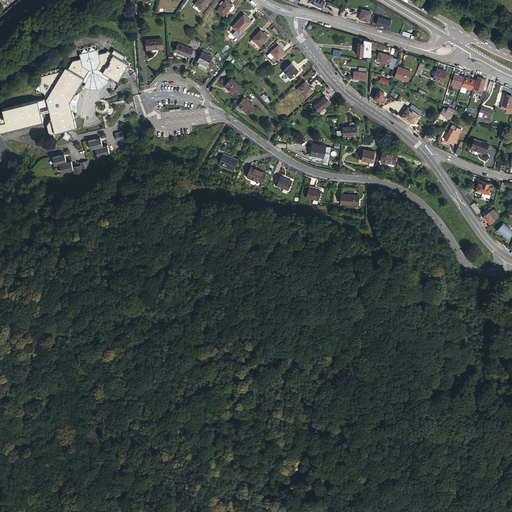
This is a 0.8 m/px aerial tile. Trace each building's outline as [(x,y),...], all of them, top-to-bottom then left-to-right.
[(201,9),(208,0),(197,0),(194,4),(201,9)] [(226,0),(224,0),(224,1),(221,5),(217,10),(223,16),(232,5),(226,0)] [(371,11),(361,9),(358,18),(368,21),(371,11)] [(239,33),(251,20),(244,13),(232,27),(239,33)] [(379,16),(377,24),(389,28),(391,20),(379,16)] [(259,46),(268,36),(260,30),(251,39),(259,46)] [(160,48),(160,38),(145,38),(145,47),(155,47),(155,48),(160,48)] [(177,39),(173,46),(186,54),(190,47),(177,39)] [(363,55),(370,55),(371,41),(364,39),(364,42),(363,55)] [(269,52),(270,52),(274,56),(277,60),(285,52),(278,44),(269,52)] [(83,79),(80,85),(81,86),(84,88),(86,89),(89,90),(90,90),(91,90),(92,90),(96,90),(98,89),(101,88),(104,86),(105,85),(106,82),(109,78),(117,82),(128,65),(122,61),(124,57),(113,50),(111,53),(107,50),(105,52),(98,54),(97,49),(78,54),(79,59),(71,61),(67,69),(83,79)] [(199,63),(206,67),(212,56),(202,51),(196,61),(199,63)] [(392,56),(388,54),(379,51),(376,60),(389,64),(392,56)] [(286,80),(290,77),(298,70),(291,62),(283,70),(286,73),(283,77),(282,79),(284,80),(286,80)] [(410,80),(412,69),(398,65),(395,75),(410,80)] [(48,135),(63,132),(66,131),(75,129),(69,102),(80,85),(83,79),(67,69),(65,67),(63,71),(46,98),(49,110),(51,119),(46,126),(48,135)] [(443,82),(446,71),(437,68),(433,79),(443,82)] [(46,98),(63,71),(39,76),(40,81),(36,88),(44,93),(44,97),(43,99),(2,109),(4,116),(2,117),(0,115),(0,120),(0,122),(0,121),(0,131),(43,122),(40,112),(49,110),(46,98)] [(366,72),(359,71),(358,79),(366,79),(366,72)] [(452,83),(461,85),(464,76),(455,74),(452,83)] [(464,76),(461,85),(472,88),(474,79),(464,76)] [(222,85),(234,96),(241,88),(230,77),(222,85)] [(478,77),(474,88),(478,90),(477,92),(481,94),(486,80),(478,77)] [(305,99),(313,91),(305,81),(296,89),(305,99)] [(373,98),(381,103),(383,100),(382,99),(380,98),(381,97),(382,95),(384,91),(380,89),(378,92),(377,92),(373,98)] [(508,107),(510,107),(511,98),(511,96),(505,94),(502,105),(508,107)] [(330,102),(325,95),(313,105),(319,112),(330,102)] [(246,114),(251,108),(242,98),(236,104),(246,114)] [(414,123),(420,115),(408,107),(401,116),(409,122),(411,121),(414,123)] [(447,116),(449,118),(452,113),(448,110),(449,109),(448,108),(447,110),(445,109),(443,111),(448,115),(447,116)] [(481,116),(478,115),(477,118),(489,122),(492,114),(483,111),(481,116)] [(457,127),(452,124),(444,139),(449,141),(450,139),(451,138),(454,139),(455,136),(453,135),(457,127)] [(343,127),(343,130),(343,135),(357,135),(356,126),(343,127)] [(461,128),(457,127),(453,135),(455,136),(454,139),(451,138),(450,139),(454,141),(461,128)] [(66,131),(63,132),(64,134),(62,137),(67,141),(71,136),(67,133),(66,131)] [(114,134),(116,142),(123,140),(121,132),(114,134)] [(95,148),(95,149),(102,147),(100,138),(88,141),(90,150),(95,148)] [(485,152),(488,143),(483,141),(482,142),(474,139),(471,147),(479,150),(485,152)] [(324,158),(326,146),(313,143),(310,155),(324,158)] [(102,147),(95,149),(97,158),(109,155),(107,146),(102,147)] [(373,165),(374,153),(362,152),(361,157),(358,157),(358,163),(373,165)] [(382,153),(381,163),(396,165),(397,155),(382,153)] [(58,165),(66,163),(64,154),(51,157),(54,166),(58,165)] [(237,159),(232,157),(231,158),(222,154),(219,160),(223,162),(221,166),(232,170),(237,159)] [(70,162),(66,163),(58,165),(60,173),(72,171),(72,168),(70,162)] [(79,163),(80,166),(81,171),(89,169),(87,162),(79,163)] [(80,166),(72,168),(72,171),(74,175),(82,174),(81,171),(80,166)] [(260,183),(265,174),(250,167),(246,176),(260,183)] [(291,182),(280,178),(276,187),(287,191),(291,182)] [(483,192),(486,182),(479,180),(479,181),(478,181),(475,190),(483,192)] [(492,184),(486,182),(483,192),(482,196),(487,198),(487,199),(489,200),(493,186),(492,185),(492,184)] [(318,202),(320,192),(308,189),(306,199),(318,202)] [(468,190),(464,195),(470,205),(475,202),(475,200),(468,190)] [(341,205),(359,207),(360,196),(342,194),(341,205)] [(477,215),(481,212),(475,202),(470,205),(477,215)] [(493,208),(488,211),(488,212),(490,211),(491,213),(490,214),(492,217),(493,216),(495,218),(498,216),(493,208)] [(488,211),(486,209),(481,212),(489,223),(495,218),(493,216),(492,217),(490,214),(488,212),(488,211)] [(508,238),(511,232),(511,230),(503,222),(497,228),(508,238)]
